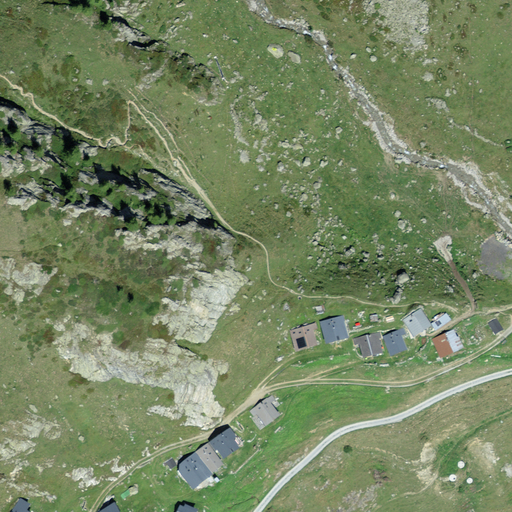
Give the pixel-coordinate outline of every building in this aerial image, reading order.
[(405,320),(414,335),(429,325),(420,311),(405,320)] [(450,319),(446,314),(432,324),(436,329),(450,319)] [(328,341),(347,336),(342,318),(323,323),(328,341)] [(291,331),(296,350),(316,345),(311,329),(315,328),(314,325),(291,331)] [(386,337),(392,354),(405,349),(399,335),(404,333),(403,330),(386,337)] [(453,331),(435,340),(443,356),(461,347),(453,331)] [(363,356),(381,351),(378,338),(381,337),(380,333),(355,340),(356,343),(360,342),(363,356)] [(274,400),(271,396),(251,411),(254,415),(258,412),(266,424),(278,415),(270,403),(274,400)] [(229,429),(211,442),(217,450),(219,448),(224,456),(237,447),(232,439),(235,437),(229,429)] [(222,464),(207,446),(180,467),(194,486),(222,464)] [(21,500),(13,511),(27,511),(24,510),(28,505),(21,500)]
